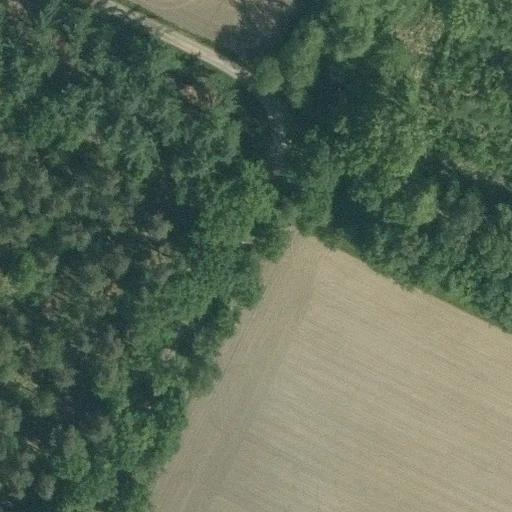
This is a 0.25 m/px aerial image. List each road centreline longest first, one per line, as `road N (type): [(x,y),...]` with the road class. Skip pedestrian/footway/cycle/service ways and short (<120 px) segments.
road 1 (track): [(284,103),(84,511)]
road 2 (track): [(284,103),(511,221)]
road 3 (unclassified): [(69,0),(284,103)]
